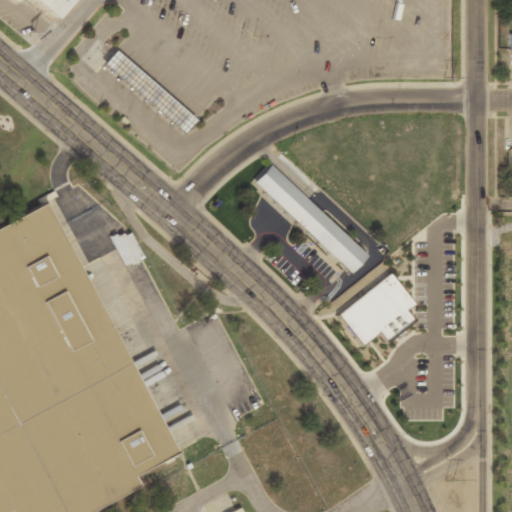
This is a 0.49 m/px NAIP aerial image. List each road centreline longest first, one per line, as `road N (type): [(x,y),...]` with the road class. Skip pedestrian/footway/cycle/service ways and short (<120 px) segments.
road 1 (secondary): [(0,64),(168,211),(320,361),(415,511)]
road 2 (residential): [(474,0),(478,511)]
road 3 (residential): [(474,101),(377,101),(292,119),(242,143),(168,211)]
